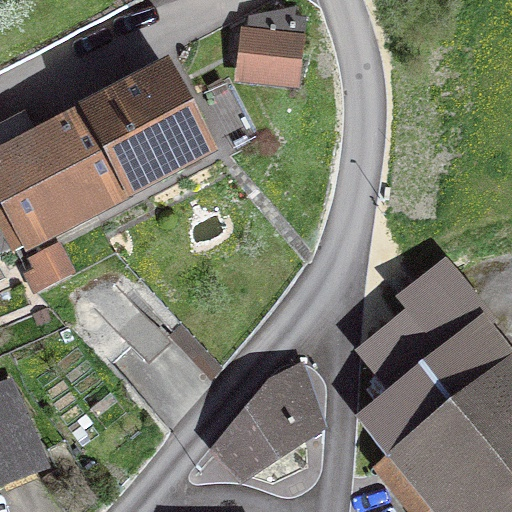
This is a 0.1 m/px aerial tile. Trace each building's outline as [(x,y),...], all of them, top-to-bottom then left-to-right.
[(290,52),(232,43),(223,91),(281,101),(290,52)] [(140,84),(0,153),(0,266),(0,267),(185,175),(140,84)] [(376,404),(343,429),(407,511),(511,511),(511,386),(476,341),(484,335),(434,272),(377,315),(390,331),(345,366),(376,404)] [(99,289),(62,303),(68,342),(157,441),(194,379),(172,352),(174,330),(129,291),(99,289)] [(318,436),(296,374),(259,392),(230,423),(207,464),(229,496),(318,436)] [(5,393),(0,395),(0,496),(39,481),(5,393)]
